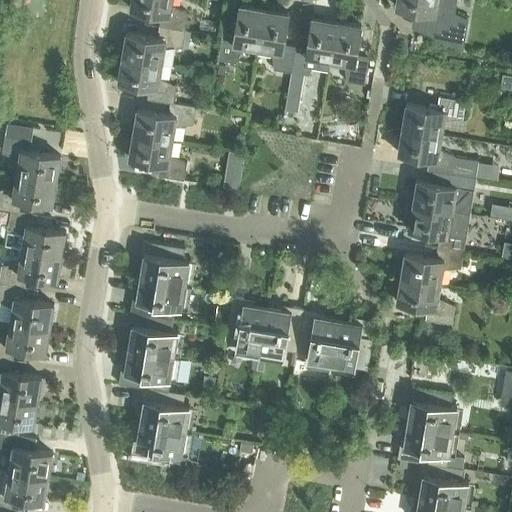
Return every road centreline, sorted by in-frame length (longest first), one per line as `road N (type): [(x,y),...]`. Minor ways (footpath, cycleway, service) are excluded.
road 1 (residential): [(104,503),(86,362),(106,209)]
road 2 (residential): [(106,209),(298,234),(341,195),(349,153)]
road 3 (residential): [(106,209),(84,50),(91,0)]
